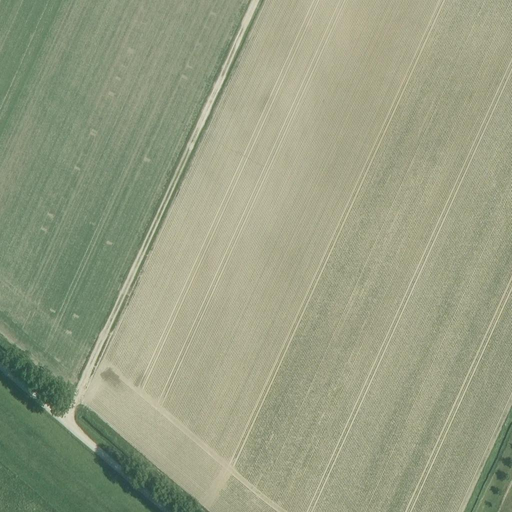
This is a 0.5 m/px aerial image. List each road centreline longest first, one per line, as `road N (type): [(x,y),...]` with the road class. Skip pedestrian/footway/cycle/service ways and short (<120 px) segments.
road 1 (track): [(63,420),(257,0)]
road 2 (unclassified): [(168,511),(0,366)]
